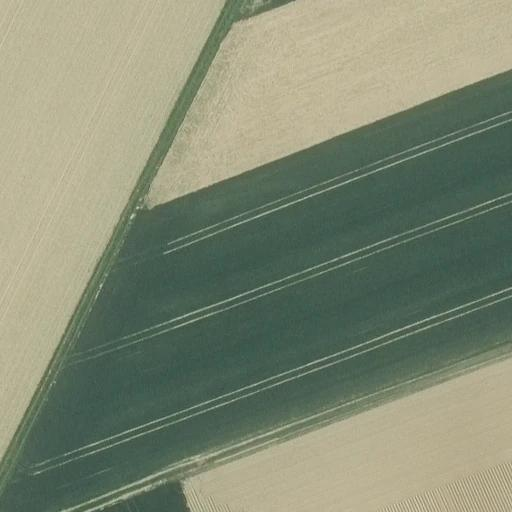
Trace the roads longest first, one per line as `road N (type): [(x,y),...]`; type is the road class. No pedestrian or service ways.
road 1 (track): [(233,0),(0,500)]
road 2 (track): [(114,511),(511,355)]
